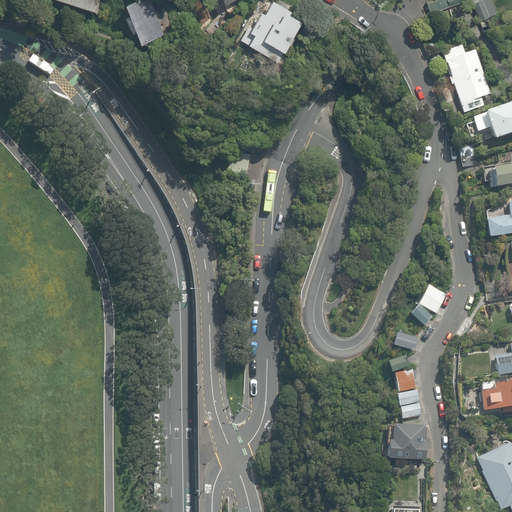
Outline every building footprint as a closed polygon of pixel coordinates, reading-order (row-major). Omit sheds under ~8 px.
[(95,0),(62,0),(92,11),(95,0)] [(152,0),(134,0),(124,3),(134,41),(162,34),(152,0)] [(247,0),(217,0),(223,17),(250,7),(247,0)] [(489,0),(478,0),(472,3),(481,21),(496,14),(489,0)] [(297,31),(260,11),(237,55),(274,74),(297,31)] [(459,44),(439,52),(458,103),(486,93),(471,50),(462,52),(459,44)] [(511,98),(480,109),(489,138),(511,130),(511,98)] [(251,153),(233,147),(226,172),(244,178),(251,153)] [(511,161),(494,165),(499,189),(511,186),(511,161)] [(506,213),(482,216),(485,234),(511,230),(511,198),(504,200),(506,213)] [(442,293),(424,284),(415,303),(433,311),(442,293)] [(415,303),(407,313),(422,324),(430,315),(415,303)] [(405,315),(399,325),(415,336),(421,326),(405,315)] [(464,326),(458,335),(470,342),(476,333),(464,326)] [(395,332),(392,344),(412,350),(415,337),(395,332)] [(511,341),(507,342),(509,353),(490,356),(493,376),(511,372),(511,341)] [(403,355),(386,361),(388,371),(406,367),(403,355)] [(392,373),(395,391),(413,388),(409,368),(392,373)] [(511,407),(511,376),(477,381),(481,412),(511,407)] [(414,389),(394,392),(397,404),(416,401),(414,389)] [(416,403),(398,406),(400,418),(418,415),(416,403)] [(419,424),(389,422),(388,439),(384,438),(382,454),(421,459),(422,441),(418,440),(419,424)] [(511,511),(511,459),(503,442),(472,457),(496,508),(505,505),(509,511),(511,511)]
